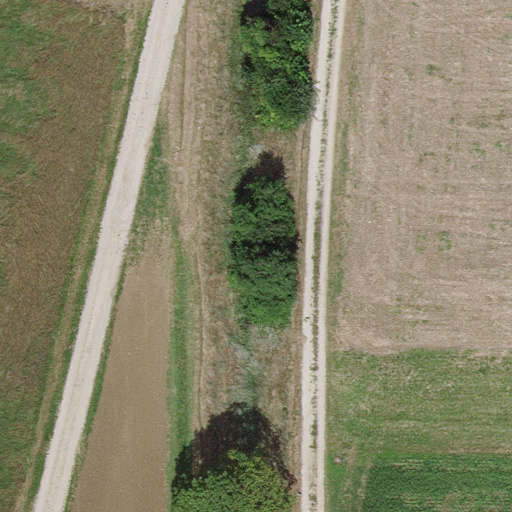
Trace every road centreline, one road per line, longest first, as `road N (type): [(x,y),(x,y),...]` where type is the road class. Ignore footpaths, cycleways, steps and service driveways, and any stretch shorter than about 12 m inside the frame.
road 1 (track): [(46,511),(160,0)]
road 2 (track): [(305,511),(323,0)]
